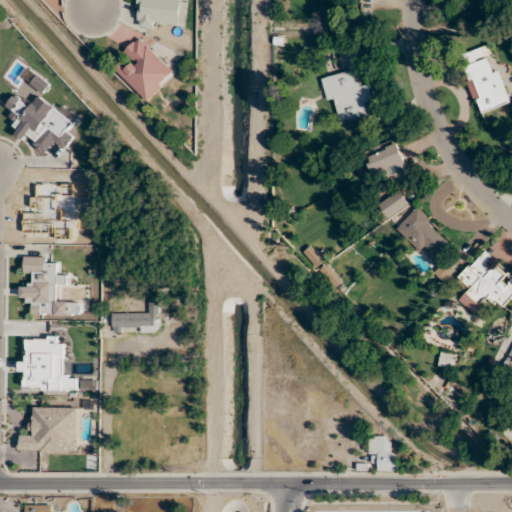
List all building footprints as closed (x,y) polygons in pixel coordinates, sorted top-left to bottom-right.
[(186,26),(187,0),(138,0),(138,24),(186,26)] [(122,53),(127,58),(115,71),(148,101),(176,71),(138,36),(122,53)] [(508,104),(493,53),(490,54),(488,46),(467,52),(471,64),(463,67),(478,114),(508,104)] [(322,78),(327,102),(336,100),(341,122),(369,116),(366,105),(374,103),(370,84),(360,87),(356,70),(322,78)] [(396,139),(366,153),(376,177),(385,173),(390,186),(412,176),(396,139)] [(379,204),(389,218),(409,204),(400,190),(379,204)] [(418,207),(396,228),(420,254),(428,246),(439,257),(453,244),(418,207)] [(302,254),(317,268),(325,259),(311,245),(302,254)] [(453,283),(465,293),(458,301),(473,315),(488,298),(501,309),(511,296),(511,277),(510,280),(480,253),(453,283)] [(445,281),(454,270),(446,263),(436,274),(445,281)] [(158,333),(158,297),(149,297),(149,313),(112,313),(112,333),(158,333)] [(453,366),(453,354),(441,354),(441,366),(453,366)] [(78,408),(30,407),(30,433),(19,432),(19,452),(78,453),(78,408)] [(398,450),(389,450),(389,437),(376,437),(376,471),(398,471),(398,450)]
